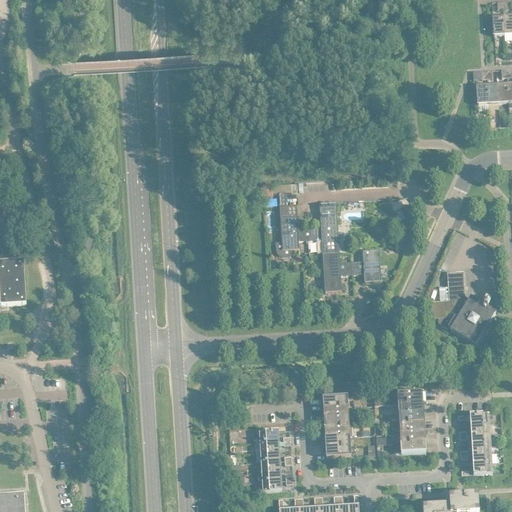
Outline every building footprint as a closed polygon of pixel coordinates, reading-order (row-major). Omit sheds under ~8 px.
[(507,35),(506,17),(496,17),(495,17),(496,37),(497,37),(497,36),(507,35)] [(491,104),(501,104),(500,85),(490,86),(491,104)] [(501,104),(511,103),(510,85),(500,85),(501,104)] [(481,105),(491,104),(490,86),(480,86),(479,86),(480,106),(481,106),(481,105)] [(293,185),(275,186),(275,194),(281,194),(281,193),(288,193),(294,193),(294,191),(293,185)] [(275,186),(261,187),(262,198),(276,197),(275,194),(275,186)] [(325,240),(326,255),(341,254),(338,205),(338,204),(322,205),(322,206),(324,228),(312,229),(312,241),(325,240)] [(409,205),(403,209),(408,219),(415,215),(409,205)] [(300,242),(312,241),(312,229),(299,230),(298,207),(282,208),(283,208),(285,243),(279,244),(279,251),(280,255),(282,256),(285,257),(293,256),(292,250),(301,250),(301,249),(300,249),(300,242)] [(0,305),(4,306),(29,304),(26,260),(6,262),(1,262),(1,253),(0,238),(0,305)] [(366,263),(354,264),(355,276),(367,275),(367,282),(367,283),(383,282),(383,281),(381,252),(381,251),(365,252),(365,253),(365,252),(366,263)] [(341,254),(326,255),(328,292),(327,292),(327,293),(344,292),(344,291),(343,291),(342,277),(355,276),(354,264),(342,264),(341,254)] [(451,302),(433,303),(434,319),(478,347),(485,334),(488,336),(493,327),(491,326),(498,313),(490,308),(492,305),(488,302),(486,306),(473,298),(471,300),(466,297),(467,296),(466,273),(449,274),(450,288),(451,301),(451,302)] [(450,288),(441,288),(442,301),(451,301),(450,288)] [(402,394),(403,405),(425,403),(424,394),(424,393),(402,394)] [(388,395),(376,396),(377,406),(389,405),(388,395)] [(325,400),(326,409),(348,408),(347,397),(325,399),(325,400)] [(403,405),(403,414),(425,413),(425,403),(403,405)] [(326,409),(326,419),(349,418),(348,408),(326,409)] [(403,414),(404,424),(426,423),(425,413),(403,414)] [(473,426),(492,425),(491,425),(490,415),(491,415),(472,416),(473,416),(474,426),(473,426)] [(326,419),(327,429),(349,428),(349,418),(326,419)] [(404,424),(404,434),(426,433),(426,423),(404,424)] [(473,436),(492,435),(492,434),(491,434),(491,425),(492,425),(473,426),(474,426),(474,435),(473,436)] [(327,429),(328,439),(350,437),(349,428),(327,429)] [(262,443),(262,444),(281,442),(280,442),(280,433),(281,433),(281,432),(261,433),(261,434),(262,434),(263,443),(262,443)] [(404,434),(405,444),(427,443),(426,433),(404,434)] [(474,445),(474,446),(493,444),(492,444),(492,435),(473,436),(474,436),(475,445),(474,445)] [(328,439),(328,449),(350,447),(350,437),(328,439)] [(263,453),(282,452),(281,452),(280,443),(281,443),(281,442),(262,444),(263,444),(264,453),(263,453)] [(427,443),(405,444),(406,454),(428,453),(428,452),(427,443)] [(474,455),(494,454),(493,454),(492,445),(493,445),(493,444),(474,446),(475,446),(475,455),(474,455)] [(350,447),(328,449),(329,458),(328,458),(329,459),(351,458),(350,447)] [(263,463),(282,462),(281,453),(282,453),(282,452),(263,453),(263,454),(264,454),(264,463),(263,463)] [(475,465),(494,464),(493,464),(493,455),(494,455),(494,454),(474,455),(474,456),(475,456),(476,465),(475,465)] [(264,473),(283,472),(283,471),(282,472),(282,462),(263,463),(263,464),(264,464),(265,473),(264,473)] [(494,464),(475,465),(475,466),(476,465),(477,475),(476,475),(476,476),(495,474),(494,474),(493,464),(494,464)] [(264,482),(264,483),(284,482),(284,481),(283,481),(282,472),(283,472),(264,473),(265,473),(265,482),(264,482)] [(240,474),(234,475),(235,485),(243,484),(242,474),(240,474)] [(284,482),(264,483),(265,483),(266,492),(265,493),(284,492),(284,491),(283,491),(283,482),(284,482)] [(27,511),(27,507),(28,507),(27,506),(26,493),(27,492),(26,492),(13,493),(12,493),(0,493),(0,511),(27,511)] [(478,511),(477,496),(477,495),(451,497),(452,505),(428,507),(428,511),(478,511)]
